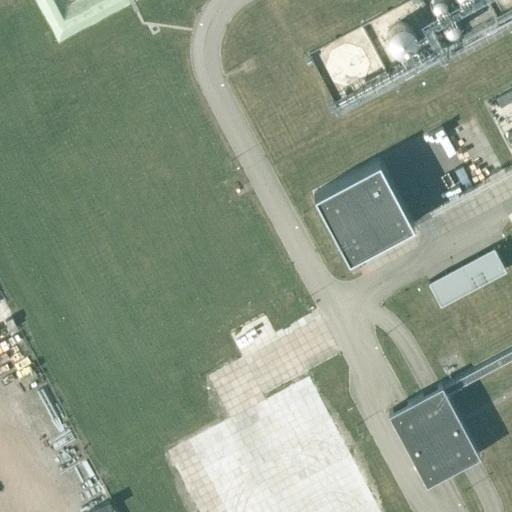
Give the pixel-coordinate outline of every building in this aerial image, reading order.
[(428,0),(426,2),(424,6),(425,10),(428,14),(432,15),(437,14),(440,10),(440,6),(438,2),(435,0),(428,0)] [(442,24),(438,26),(436,30),(437,35),(440,38),(444,39),(448,38),(451,35),(452,30),(450,26),(446,24),(442,24)] [(407,32),(399,27),(390,27),(383,32),(379,40),(380,48),(386,55),(394,58),(403,56),(409,49),(410,40),(407,32)] [(379,157),(313,192),(348,257),(413,222),(379,157)] [(440,304),(506,269),(493,245),(428,280),(440,304)] [(442,382),(388,411),(426,482),(480,453),(442,382)]
